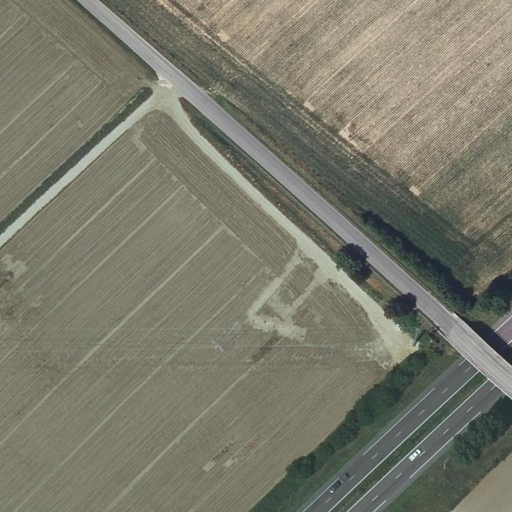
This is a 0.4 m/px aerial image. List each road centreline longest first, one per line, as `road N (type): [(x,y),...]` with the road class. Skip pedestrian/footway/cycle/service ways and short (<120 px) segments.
road 1 (tertiary): [(511,370),(90,0)]
road 2 (track): [(157,94),(397,333),(402,358)]
road 3 (motorway): [(511,323),(308,511)]
road 4 (track): [(177,76),(0,241)]
road 5 (motorway): [(359,511),(511,368)]
